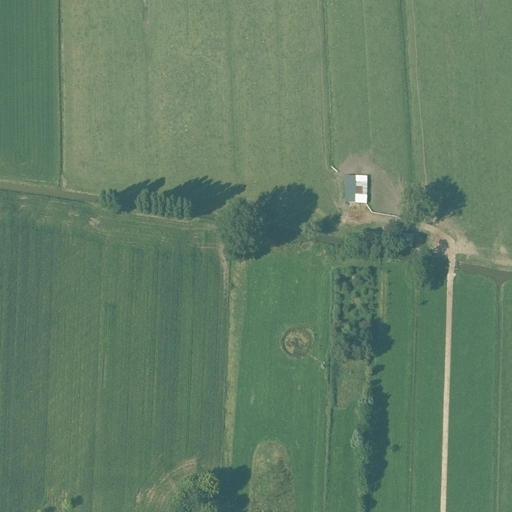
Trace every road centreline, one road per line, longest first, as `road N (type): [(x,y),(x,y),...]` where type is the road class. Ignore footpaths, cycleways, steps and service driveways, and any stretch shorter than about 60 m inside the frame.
road 1 (track): [(511,264),(488,261),(437,231),(372,216),(240,213)]
road 2 (track): [(442,511),(450,244)]
